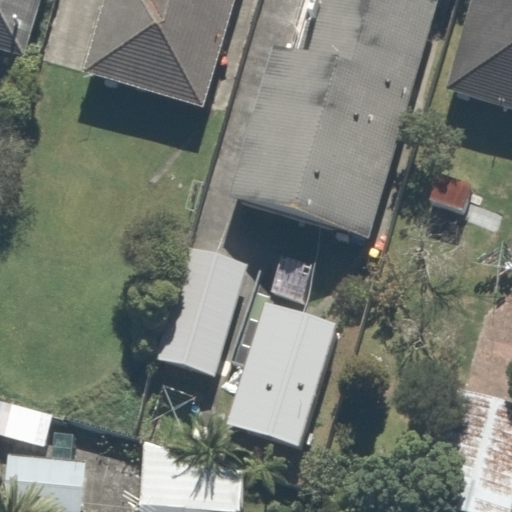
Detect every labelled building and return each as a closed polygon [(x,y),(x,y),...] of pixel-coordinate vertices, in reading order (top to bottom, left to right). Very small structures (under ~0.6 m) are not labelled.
[(0,0),(0,61),(33,71),(54,0),(0,0)] [(216,124),(253,0),(109,0),(84,85),(216,124)] [(382,255),(450,15),(396,0),(319,0),(302,62),(281,56),(236,214),(382,255)] [(511,0),(477,0),(451,107),(511,121),(511,0)] [(351,333),(273,309),(234,437),(312,461),(351,333)] [(437,511),(511,511),(511,407),(452,391),(420,507),(437,511)] [(0,396),(0,439),(55,458),(69,421),(0,396)] [(246,511),(249,471),(148,446),(147,448),(143,511),(246,511)] [(94,511),(96,468),(9,464),(7,511),(94,511)]
